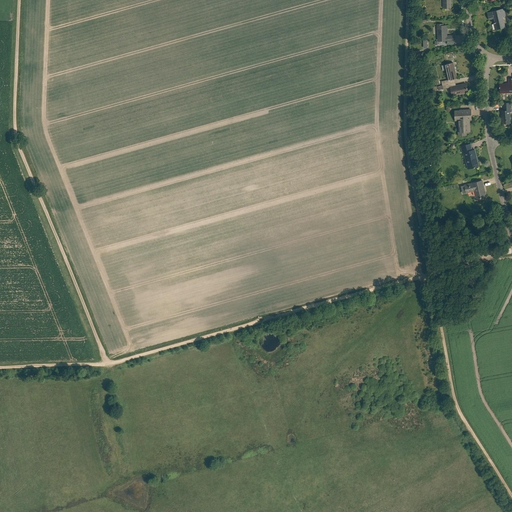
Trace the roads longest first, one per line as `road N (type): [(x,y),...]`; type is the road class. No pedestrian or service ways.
road 1 (track): [(18,0),(15,133),(107,364)]
road 2 (track): [(430,274),(107,364)]
road 3 (track): [(430,274),(405,118),(409,0)]
road 4 (track): [(430,274),(453,402),(511,498)]
